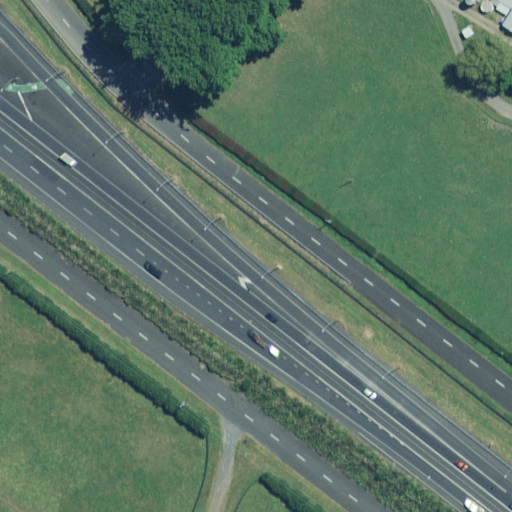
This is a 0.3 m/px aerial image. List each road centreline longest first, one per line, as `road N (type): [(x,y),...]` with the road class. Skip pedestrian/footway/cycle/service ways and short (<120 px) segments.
road 1 (trunk): [(0,24),(114,146),(268,290),(511,491)]
road 2 (motorway): [(0,104),(511,496)]
road 3 (trunk): [(485,511),(0,141)]
road 4 (unclassified): [(511,393),(154,112),(49,0)]
road 5 (unclassified): [(368,511),(0,226)]
